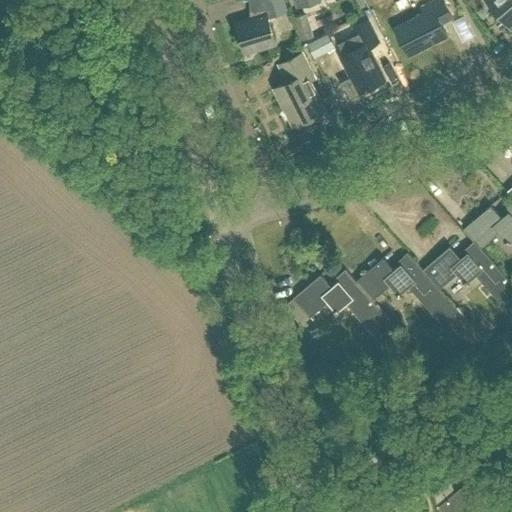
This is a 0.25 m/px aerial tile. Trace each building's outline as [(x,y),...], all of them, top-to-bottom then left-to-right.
[(289,11),(285,0),(248,0),(249,17),(235,22),(245,53),(277,43),(268,18),(289,11)] [(452,17),(443,0),(432,0),(420,7),(423,13),(394,27),(409,55),(448,35),(442,23),(452,17)] [(511,0),(485,0),(497,14),(511,29),(511,28),(511,0)] [(308,13),(295,17),(302,40),(315,36),(308,13)] [(345,53),(340,56),(350,76),(341,80),(350,97),(386,79),(369,47),(379,41),(368,19),(353,26),(357,34),(340,43),(345,53)] [(330,34),(309,44),(316,58),(337,48),(330,34)] [(316,78),(303,51),(278,63),(287,81),(274,88),(293,126),(326,109),(311,81),(316,78)] [(511,172),(501,166),(496,174),(511,184),(511,183),(511,172)] [(511,201),(505,208),(508,211),(502,216),(491,204),(463,229),(474,241),(474,240),(481,247),(498,232),(504,240),(503,241),(507,244),(510,241),(509,240),(511,237),(511,201)] [(474,240),(474,241),(464,249),(467,252),(460,257),(450,245),(423,269),(440,288),(457,273),(463,281),(462,282),(466,285),(469,282),(469,281),(476,274),(503,304),(511,296),(511,282),(481,247),(474,240)] [(463,314),(440,288),(423,269),(407,251),(397,260),(400,263),(393,269),(382,257),(355,280),(372,300),(390,285),(396,292),(395,293),(398,297),(402,293),(402,292),(409,286),(446,328),(463,314)] [(397,328),(372,300),(355,280),(345,268),(335,277),(337,280),(331,285),(320,273),(293,298),(310,317),(327,302),(334,309),(333,310),(336,314),(340,310),(339,309),(347,303),(381,342),(397,328)] [(464,318),(454,327),(472,347),(482,338),(464,318)] [(470,511),(454,492),(438,506),(443,511),(470,511)]
